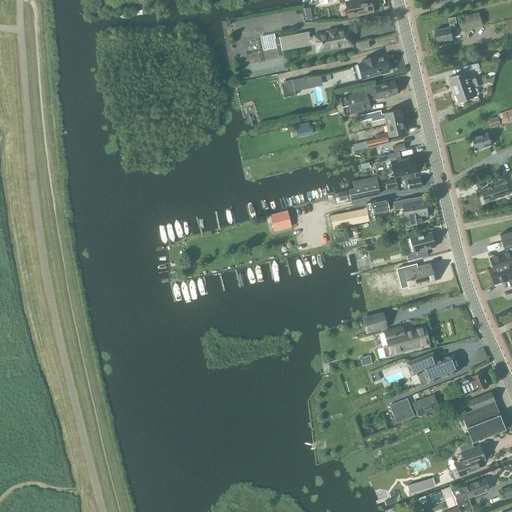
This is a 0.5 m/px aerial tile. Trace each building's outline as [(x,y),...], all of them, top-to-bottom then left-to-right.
[(348,17),(373,12),(370,0),(357,0),(354,1),(354,0),(338,0),(339,4),(346,3),(348,17)] [(311,8),(300,10),(301,16),(312,15),(311,8)] [(464,31),(482,26),(478,13),(460,18),(464,31)] [(454,23),(456,23),(455,17),(448,19),(449,24),(449,25),(449,27),(435,30),(436,36),(435,37),(435,40),(437,41),(437,43),(452,39),(451,34),(456,33),(454,23)] [(496,32),(511,27),(511,17),(493,23),(496,32)] [(487,35),(493,34),(490,25),(471,30),(471,31),(473,38),(486,34),(487,35)] [(352,44),(350,30),(337,32),(336,30),(328,31),(328,34),(315,37),(309,38),(308,32),(280,38),(282,51),(317,44),(318,51),(331,49),(332,50),(339,48),(339,47),(352,44)] [(280,38),(273,39),(276,57),(283,56),(282,51),(280,38)] [(368,41),(355,44),(357,51),(370,48),(368,41)] [(357,64),(361,79),(389,72),(385,58),(376,59),(375,57),(361,61),(361,63),(357,64)] [(464,66),(448,72),(449,76),(466,70),(464,66)] [(450,77),(454,90),(486,79),(485,75),(479,77),(472,79),(471,78),(467,80),(464,72),(450,77)] [(303,77),(291,80),(293,90),(295,89),(296,93),(306,91),(303,77)] [(486,79),(454,90),(459,103),(478,96),(475,87),(481,85),(487,83),(486,79)] [(365,85),(366,88),(367,91),(339,99),(344,116),(371,109),(369,101),(397,94),(394,82),(375,86),(374,83),(365,85)] [(500,125),(511,120),(511,109),(497,115),(498,117),(488,120),(491,128),(500,125)] [(386,125),(403,121),(400,110),(382,114),(381,111),(360,116),(361,121),(372,119),(373,122),(385,119),(386,125)] [(406,133),(403,121),(386,125),(388,132),(375,136),(376,139),(366,142),(368,147),(388,142),(387,137),(406,133)] [(295,128),(297,138),(312,134),(311,127),(310,127),(309,124),(295,128)] [(489,138),(493,136),(492,132),(472,138),(474,144),(473,145),(473,148),(475,148),(476,150),(491,146),(489,138)] [(394,153),(406,149),(404,144),(392,147),(394,153)] [(391,163),(395,178),(401,177),(410,174),(417,172),(413,157),(391,163)] [(401,177),(403,188),(409,187),(409,189),(421,187),(420,178),(411,179),(410,174),(401,177)] [(508,186),(505,176),(492,180),(493,186),(481,190),(483,195),(482,197),(483,200),(484,201),(485,202),(509,194),(506,187),(508,186)] [(380,194),(378,184),(376,177),(353,182),(354,189),(348,190),(350,200),(380,194)] [(395,179),(386,181),(387,188),(397,186),(395,179)] [(336,192),(337,201),(349,199),(348,190),(336,192)] [(387,199),(371,203),(373,214),(389,211),(387,199)] [(405,219),(409,218),(410,225),(423,223),(422,216),(427,215),(425,200),(403,204),(403,201),(394,202),(395,209),(403,208),(405,219)] [(366,209),(330,216),(333,228),(369,221),(366,209)] [(292,228),(287,211),(270,215),(274,232),(292,228)] [(347,231),(351,240),(356,238),(353,229),(347,231)] [(490,258),(493,269),(503,267),(503,269),(511,266),(511,230),(500,235),(506,254),(490,258)] [(345,231),(332,233),(334,243),(347,241),(345,231)] [(421,251),(435,247),(434,244),(435,242),(434,236),(432,236),(431,233),(431,232),(411,238),(414,252),(407,254),(409,261),(422,257),(421,251)] [(416,263),(403,266),(408,288),(434,282),(429,264),(417,267),(416,263)] [(511,266),(503,269),(503,267),(493,269),(489,270),(493,284),(508,280),(510,287),(511,286),(511,266)] [(363,318),(366,332),(386,327),(383,313),(363,318)] [(419,345),(429,343),(425,327),(403,333),(402,327),(384,332),(388,345),(382,347),(385,357),(404,352),(403,347),(409,346),(408,342),(417,340),(419,345)] [(428,384),(459,371),(453,355),(436,362),(432,353),(405,364),(411,376),(423,371),(428,384)] [(363,365),(373,362),(371,354),(361,357),(363,365)] [(471,376),(472,377),(459,382),(464,396),(477,391),(478,391),(488,387),(482,372),(471,376)] [(506,430),(500,415),(491,392),(468,401),(472,410),(465,413),(464,411),(460,412),(472,443),(506,430)] [(439,407),(434,396),(414,405),(418,416),(439,407)] [(407,400),(389,407),(396,425),(413,418),(407,400)] [(459,476),(479,468),(477,463),(485,460),(480,446),(461,453),(464,462),(456,465),(459,476)] [(409,493),(435,485),(433,478),(407,486),(409,493)] [(485,478),(478,481),(460,488),(462,494),(454,497),(457,505),(460,504),(460,505),(468,502),(466,499),(483,492),(489,490),(485,478)] [(502,499),(511,494),(511,491),(510,487),(499,492),(502,499)]
